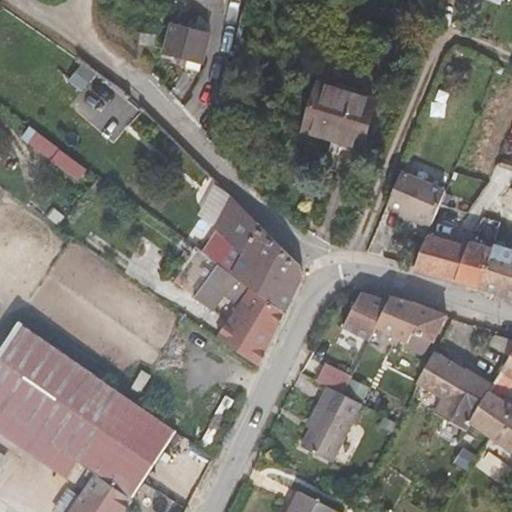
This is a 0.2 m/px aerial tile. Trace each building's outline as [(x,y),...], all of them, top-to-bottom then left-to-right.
[(168,53),(205,64),(213,36),(176,26),(168,53)] [(158,45),(158,36),(145,35),(144,45),(158,45)] [(358,154),(373,100),(315,83),(301,131),(330,140),(329,146),(358,154)] [(85,121),(101,133),(110,120),(95,108),(85,121)] [(35,126),(26,138),(79,180),(88,169),(35,126)] [(389,206),(434,226),(447,193),(403,173),(389,206)] [(240,277),(257,290),(288,313),(306,278),(304,268),(265,229),(237,201),(223,227),(251,255),(240,277)] [(472,243),(470,249),(430,236),(416,271),(421,274),(511,299),(511,250),(496,245),(495,249),(472,243)] [(244,308),(222,340),(262,366),(288,313),(257,290),(240,277),(223,265),(199,300),(216,312),(228,296),(244,308)] [(380,326),(395,298),(394,297),(393,300),(364,292),(354,314),(348,328),(373,341),(380,326)] [(438,341),(451,316),(417,303),(417,305),(395,298),(380,326),(413,343),(410,348),(428,355),(436,340),(438,341)] [(22,324),(0,357),(0,431),(63,474),(73,460),(120,391),(22,324)] [(496,387),(438,353),(421,382),(474,415),(470,421),(474,424),(495,392),(497,388),(496,387)] [(328,363),(319,381),(327,385),(346,394),(355,377),(328,363)] [(496,387),(497,388),(495,392),(506,400),(511,389),(511,375),(505,372),(496,387)] [(331,458),(360,402),(346,394),(327,385),(308,419),(312,422),(302,442),(331,458)] [(78,511),(125,511),(177,432),(120,391),(73,460),(94,473),(91,478),(97,483),(87,499),(78,511)] [(495,439),(511,450),(511,403),(506,400),(495,392),(474,424),(495,439)] [(0,460),(8,466),(13,460),(0,451),(0,460)] [(0,478),(1,479),(8,466),(0,460),(0,478)] [(57,511),(78,511),(87,499),(72,490),(57,511)] [(340,511),(341,511),(306,491),(293,511),(340,511)]
